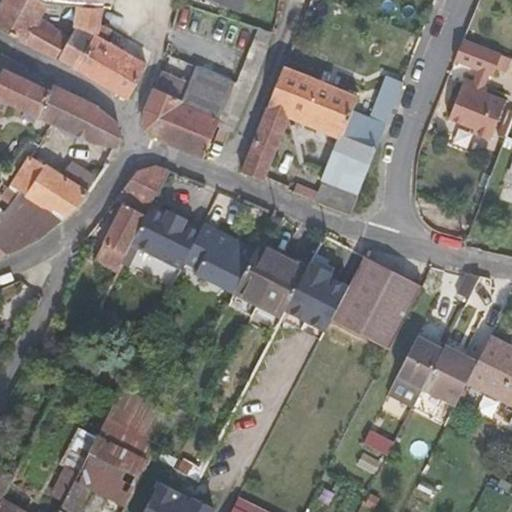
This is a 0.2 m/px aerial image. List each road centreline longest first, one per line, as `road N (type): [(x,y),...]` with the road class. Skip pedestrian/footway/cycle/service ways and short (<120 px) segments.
road 1 (residential): [(139,151),(395,246)]
road 2 (residential): [(459,0),(405,135),(395,246)]
road 3 (residential): [(0,271),(68,238),(139,151)]
road 4 (residential): [(139,151),(116,109),(0,42)]
road 5 (residential): [(395,246),(511,273)]
